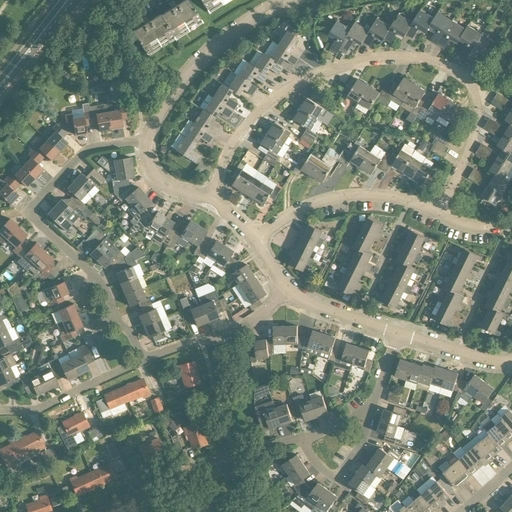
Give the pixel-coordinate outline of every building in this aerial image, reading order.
[(159,13),(175,40),(175,41),(203,23),(188,0),(179,0),(174,3),(172,0),(167,0),(166,1),(169,6),(159,13)] [(230,0),(200,0),(209,14),(230,0)] [(506,7),(500,4),(497,10),(503,13),(506,7)] [(412,24),(406,35),(412,39),(418,29),(425,34),(430,27),(434,20),(420,11),(412,24)] [(175,40),(159,13),(158,12),(147,19),(143,14),(138,17),(141,23),(130,30),(148,57),(175,40)] [(437,45),(452,21),(438,13),(434,20),(430,27),(437,31),(430,41),(437,45)] [(391,28),(384,39),(390,43),(397,33),(404,37),(406,35),(412,24),(399,15),(391,28)] [(369,32),(363,43),(369,47),(375,37),(382,42),(384,39),(391,28),(377,19),(369,32)] [(460,41),(466,30),(452,21),(437,45),(444,49),(450,40),(457,44),(460,41)] [(337,54),(341,47),(351,31),(337,22),(329,35),(336,40),(330,50),(337,54)] [(363,43),(369,32),(356,24),(351,31),(341,47),(346,50),(352,40),(361,46),(363,43)] [(466,30),(460,41),(466,45),(460,54),(467,59),(482,35),(468,27),(466,30)] [(298,59),(303,52),(297,47),(295,49),(292,47),(297,39),(294,37),(297,33),(289,28),(278,45),(298,59)] [(482,35),(467,59),(474,63),(480,53),(487,58),(496,44),(482,35)] [(278,45),(269,58),(280,65),(285,57),(289,59),(287,61),(294,65),(298,59),(278,45)] [(88,48),(81,50),(83,58),(90,55),(88,48)] [(283,67),(280,65),(269,58),(263,54),(254,67),(264,74),(270,66),(273,68),(272,70),(278,74),(283,67)] [(238,76),(249,83),(254,75),(258,77),(256,79),(263,83),(267,76),(264,74),(254,67),(247,63),(238,76)] [(249,83),(238,76),(232,72),(223,85),(228,89),(232,91),(232,92),(238,96),(244,88),(247,90),(246,92),(252,96),(257,89),(249,83)] [(391,87),(381,103),(386,107),(390,100),(401,107),(415,85),(404,78),(396,90),(391,87)] [(358,103),(369,87),(358,80),(352,90),(347,87),(340,98),(345,101),(348,96),(358,103)] [(212,98),(233,111),(237,104),(231,100),(230,102),(227,100),(232,92),(232,91),(228,89),(223,85),(221,84),(212,98)] [(369,87),(358,103),(370,110),(376,100),(381,103),(391,87),(386,84),(380,94),(369,87)] [(415,85),(401,107),(417,117),(430,97),(425,93),(426,92),(415,85)] [(507,110),(511,102),(511,98),(499,91),(492,102),(507,110)] [(430,97),(417,117),(424,121),(427,117),(436,122),(440,117),(449,101),(439,94),(438,95),(433,92),(430,97)] [(301,109),(317,120),(324,109),(331,113),(334,108),(312,94),(309,99),(308,99),(301,109)] [(203,110),(204,111),(213,118),(214,118),(220,110),(223,112),(222,114),(228,118),(233,111),(212,98),(208,104),(204,101),(199,108),(203,110)] [(449,101),(440,117),(450,123),(460,108),(449,101)] [(92,125),(89,107),(88,104),(82,105),(84,117),(72,118),(72,114),(65,115),(67,130),(74,129),(75,135),(87,133),(86,126),(92,125)] [(89,107),(92,125),(97,124),(99,131),(111,129),(108,113),(106,104),(89,107)] [(108,113),(111,129),(123,127),(122,120),(127,119),(125,105),(119,106),(120,111),(108,113)] [(304,134),(315,141),(318,136),(315,134),(322,123),(317,120),(301,109),(294,120),(307,129),(304,134)] [(194,124),(214,137),(219,130),(213,126),(211,128),(208,126),(213,118),(204,111),(203,110),(194,124)] [(499,136),(506,126),(491,116),(485,126),(499,136)] [(371,119),(368,124),(374,128),(377,123),(371,119)] [(269,134),(285,144),(292,134),(276,123),(269,134)] [(48,140),(60,151),(68,142),(63,138),(67,134),(57,124),(53,129),(56,132),(48,140)] [(194,124),(185,137),(196,144),(201,135),(205,138),(203,140),(209,144),(214,137),(194,124)] [(267,155),(278,162),(281,157),(278,155),(285,144),(269,134),(262,145),(270,150),(267,155)] [(315,141),(304,134),(301,139),(312,146),(315,141)] [(503,150),(511,155),(511,153),(511,139),(504,134),(497,146),(503,150)] [(437,141),(446,147),(449,142),(438,135),(435,140),(437,141)] [(60,151),(48,140),(45,137),(32,151),(42,160),(46,156),(51,161),(60,151)] [(196,144),(185,137),(176,150),(196,164),(201,156),(195,152),(194,154),(190,152),(196,144)] [(423,139),(420,144),(426,147),(429,143),(423,139)] [(357,141),(349,153),(342,164),(347,167),(351,162),(361,169),(371,153),(363,148),(360,146),(362,144),(359,142),(357,141)] [(448,148),(446,147),(437,141),(434,146),(436,147),(445,153),(448,148)] [(402,172),(412,157),(416,151),(405,144),(402,150),(397,157),(392,154),(389,159),(382,170),(387,173),(392,166),(402,172)] [(382,170),(389,159),(384,156),(386,152),(376,146),(371,153),(361,169),(372,175),(377,167),(382,170)] [(447,154),(445,153),(436,147),(433,152),(444,159),(447,154)] [(322,160),(312,177),(322,183),(337,161),(342,164),(349,153),(344,150),(340,156),(337,154),(334,159),(326,154),(324,158),(322,160)] [(496,160),(511,169),(511,166),(511,154),(511,155),(503,150),(496,160)] [(42,160),(32,151),(28,156),(31,158),(23,167),(35,178),(44,169),(39,164),(42,160)] [(312,177),(322,160),(312,154),(308,159),(304,156),(303,157),(300,161),(293,172),(298,175),(301,170),(312,177)] [(278,162),(267,155),(264,160),(275,167),(278,162)] [(423,163),(412,157),(402,172),(413,179),(423,163)] [(109,173),(110,172),(115,171),(133,168),(131,158),(113,160),(108,161),(104,168),(109,173)] [(495,175),(504,180),(511,169),(496,160),(490,171),(495,175)] [(244,193),(254,177),(243,170),(246,166),(241,163),(232,177),(237,180),(233,186),(244,193)] [(423,163),(413,179),(423,186),(433,170),(423,163)] [(35,178),(23,167),(15,175),(12,173),(7,177),(18,187),(22,182),(27,187),(35,178)] [(133,168),(115,171),(117,181),(112,182),(114,194),(117,198),(130,187),(128,179),(134,178),(133,168)] [(90,173),(102,184),(106,180),(94,169),(90,173)] [(74,181),(87,193),(94,186),(97,189),(102,184),(90,173),(85,178),(81,174),(74,181)] [(495,175),(489,185),(503,194),(510,183),(504,180),(495,175)] [(18,187),(7,177),(3,182),(1,179),(0,179),(0,195),(10,205),(19,195),(14,191),(18,187)] [(254,199),(264,183),(254,177),(244,193),(254,199)] [(70,199),(87,215),(89,217),(93,213),(80,200),(87,193),(74,181),(67,189),(74,195),(70,199)] [(264,183),(254,199),(264,206),(270,197),(275,200),(282,189),(277,186),(274,190),(264,183)] [(503,194),(489,185),(482,196),(496,205),(503,194)] [(130,187),(117,198),(121,202),(125,199),(131,206),(145,195),(138,187),(134,191),(130,187)] [(132,219),(136,224),(149,213),(145,208),(152,203),(145,195),(131,206),(127,210),(133,218),(132,219)] [(54,207),(67,219),(72,224),(79,216),(83,220),(87,215),(70,199),(66,204),(61,200),(54,207)] [(67,219),(54,207),(47,215),(60,227),(67,219)] [(133,226),(133,227),(136,230),(140,227),(143,231),(147,233),(146,235),(152,239),(166,217),(157,212),(153,217),(149,213),(136,224),(133,226)] [(166,217),(152,239),(160,245),(162,242),(167,245),(176,231),(171,228),(174,223),(166,217)] [(0,233),(7,239),(18,227),(9,218),(4,224),(0,220),(0,233)] [(359,226),(381,237),(382,234),(378,232),(382,225),(368,218),(365,224),(360,222),(359,226)] [(108,225),(105,221),(99,227),(102,231),(108,225)] [(176,231),(167,245),(172,249),(176,243),(185,248),(189,241),(199,226),(190,221),(181,234),(176,231)] [(300,233),(322,244),(324,240),(320,238),(323,232),(309,225),(305,232),(301,230),(300,233)] [(199,226),(189,241),(198,246),(193,253),(199,257),(207,242),(202,239),(207,232),(199,226)] [(381,237),(359,226),(357,229),(361,232),(358,238),(372,245),(375,238),(380,240),(381,237)] [(17,255),(27,244),(23,240),(27,235),(18,227),(7,239),(15,247),(12,250),(17,255)] [(95,230),(92,234),(85,241),(90,246),(101,234),(96,229),(95,230)] [(407,241),(421,248),(424,241),(428,243),(430,240),(407,229),(406,232),(410,234),(407,241)] [(103,232),(101,234),(90,246),(94,250),(90,254),(97,261),(113,245),(114,244),(108,239),(109,237),(103,232)] [(322,244),(300,233),(298,236),(302,238),(299,245),(313,252),(316,246),(320,248),(322,244)] [(128,238),(123,234),(119,238),(124,243),(128,238)] [(372,245),(358,238),(355,244),(351,242),(349,246),(357,250),(371,257),(373,253),(369,251),(372,245)] [(207,242),(199,257),(204,260),(207,256),(215,261),(224,246),(216,241),(212,246),(207,242)] [(421,248),(407,241),(403,248),(399,245),(398,248),(420,260),(422,256),(417,254),(421,248)] [(30,266),(33,263),(33,264),(45,251),(36,243),(31,248),(27,244),(17,255),(30,266)] [(113,245),(97,261),(105,268),(109,264),(113,268),(115,267),(126,257),(120,252),(113,245)] [(313,252),(299,245),(296,251),(292,249),(290,253),(312,264),(314,260),(310,258),(313,252)] [(224,246),(215,261),(212,265),(225,273),(231,268),(237,261),(230,257),(233,252),(224,246)] [(131,252),(126,257),(115,267),(117,273),(116,274),(120,285),(137,278),(132,267),(136,265),(134,260),(146,255),(137,247),(131,252)] [(459,259),(473,266),(476,259),(481,261),(482,258),(460,247),(458,250),(462,252),(459,259)] [(420,260),(398,248),(396,251),(400,253),(397,260),(411,267),(414,261),(418,263),(420,260)] [(371,257),(357,250),(354,256),(350,254),(348,257),(371,268),(372,265),(368,263),(371,257)] [(33,263),(30,266),(28,269),(37,277),(39,275),(44,279),(53,269),(49,265),(54,259),(45,251),(33,264),(33,263)] [(312,264),(290,253),(289,255),(293,257),(289,265),(303,271),(306,265),(311,267),(312,264)] [(159,258),(153,254),(150,259),(156,263),(159,258)] [(371,268),(348,257),(346,261),(351,263),(348,269),(362,276),(365,269),(369,271),(371,268)] [(239,259),(237,261),(231,268),(234,273),(231,274),(238,284),(252,274),(246,264),(244,266),(239,259)] [(473,266),(459,259),(456,265),(452,263),(448,261),(446,264),(450,266),(472,277),(474,274),(470,272),(473,266)] [(419,271),(411,267),(397,260),(395,263),(400,265),(396,272),(410,279),(413,273),(418,275),(419,271)] [(200,269),(194,266),(191,271),(197,275),(200,269)] [(450,278),(464,285),(467,278),(471,280),(472,277),(450,266),(448,270),(453,272),(450,278)] [(511,269),(505,266),(502,273),(498,271),(497,274),(511,281),(511,269)] [(362,276),(348,269),(345,275),(340,273),(340,274),(339,276),(361,288),(363,285),(358,283),(362,276)] [(410,279),(396,272),(393,279),(389,277),(387,280),(405,289),(410,279)] [(252,274),(238,284),(244,294),(259,284),(252,274)] [(511,281),(497,274),(495,277),(499,279),(496,286),(510,293),(511,288),(511,281)] [(361,288),(339,276),(337,280),(341,282),(338,289),(352,296),(355,288),(360,291),(361,288)] [(137,278),(120,285),(125,295),(141,289),(137,278)] [(440,286),(449,290),(463,297),(464,294),(460,292),(464,285),(450,278),(446,285),(442,283),(440,286)] [(405,289),(387,280),(386,283),(390,285),(387,291),(401,298),(405,289)] [(51,306),(64,301),(62,296),(68,294),(63,282),(48,289),(42,291),(46,302),(49,301),(51,306)] [(14,283),(7,289),(11,298),(20,294),(14,283)] [(259,284),(244,294),(251,304),(248,306),(252,311),(262,304),(258,299),(266,294),(259,284)] [(510,293),(496,286),(493,292),(488,290),(487,293),(509,305),(511,301),(507,299),(510,293)] [(141,289),(125,295),(130,307),(138,303),(140,309),(151,304),(149,298),(146,299),(141,289)] [(463,297),(449,290),(446,296),(441,294),(440,298),(462,309),(464,306),(460,304),(463,297)] [(215,291),(198,298),(201,306),(208,322),(219,318),(217,314),(223,312),(219,301),(215,291)] [(401,298),(387,291),(383,298),(379,296),(377,299),(400,311),(402,307),(397,305),(401,298)] [(509,305),(487,293),(486,296),(490,298),(486,305),(500,312),(503,306),(507,308),(509,305)] [(25,302),(22,295),(12,299),(15,306),(25,302)] [(219,301),(223,312),(229,309),(224,298),(219,301)] [(462,309),(440,298),(438,301),(442,303),(439,309),(453,316),(457,310),(461,312),(462,309)] [(64,301),(51,306),(54,313),(52,313),(57,325),(78,315),(73,304),(66,307),(64,301)] [(151,304),(140,309),(143,314),(139,316),(144,327),(160,320),(155,309),(154,309),(151,304)] [(509,316),(500,312),(486,305),(485,308),(489,310),(486,317),(499,324),(503,317),(507,320),(509,316)] [(208,322),(201,306),(190,310),(191,312),(185,314),(189,325),(195,323),(197,327),(208,322)] [(453,316),(439,309),(436,316),(432,314),(430,317),(452,328),(454,325),(450,323),(453,316)] [(78,315),(57,325),(61,336),(60,336),(62,342),(65,340),(78,335),(76,329),(83,327),(78,315)] [(499,324),(486,317),(482,324),(478,322),(476,325),(481,327),(486,330),(499,336),(501,333),(496,330),(499,324)] [(160,320),(144,327),(148,338),(152,336),(154,342),(166,337),(163,332),(165,331),(160,320)] [(285,327),(286,344),(298,344),(298,350),(302,349),(304,337),(298,337),(298,326),(285,327)] [(267,342),(268,354),(269,354),(274,354),(274,345),(286,344),(285,327),(273,327),(274,342),(267,342)] [(7,330),(0,333),(0,347),(7,344),(9,349),(20,343),(19,340),(18,339),(12,341),(7,330)] [(304,337),(302,349),(307,351),(308,348),(319,351),(324,335),(313,331),(310,339),(304,337)] [(324,335),(319,351),(330,355),(329,360),(335,362),(338,350),(333,348),(336,338),(324,335)] [(267,342),(267,340),(254,342),(255,350),(249,351),(251,363),(257,362),(257,359),(269,358),(269,354),(268,354),(267,342)] [(20,343),(9,349),(11,353),(16,351),(22,347),(21,345),(20,343)] [(338,350),(335,362),(333,365),(351,371),(353,364),(358,347),(347,344),(344,352),(338,350)] [(71,359),(78,375),(89,370),(87,365),(92,362),(84,345),(79,348),(82,354),(71,359)] [(358,347),(353,364),(364,368),(363,371),(369,373),(373,361),(367,359),(370,351),(358,347)] [(0,372),(10,368),(16,365),(11,353),(9,349),(0,353),(0,356),(1,358),(0,358),(0,372)] [(78,375),(71,359),(68,355),(58,360),(57,359),(54,361),(53,361),(55,365),(61,379),(65,376),(67,381),(78,375)] [(406,380),(412,363),(400,360),(395,377),(406,380)] [(199,383),(193,362),(177,367),(179,374),(182,373),(186,387),(199,383)] [(412,363),(406,380),(418,384),(419,382),(418,382),(423,367),(412,363)] [(423,367),(418,382),(419,382),(430,386),(431,384),(430,384),(435,369),(423,365),(423,367)] [(430,384),(431,384),(441,387),(447,370),(435,367),(435,369),(430,384)] [(0,385),(5,383),(15,378),(10,368),(0,372),(0,385)] [(47,390),(59,385),(51,369),(40,374),(47,390)] [(447,370),(441,387),(453,391),(453,390),(458,392),(462,381),(457,379),(458,374),(447,370)] [(24,380),(21,381),(28,394),(35,391),(37,395),(47,390),(40,374),(29,379),(26,373),(22,375),(24,380)] [(462,381),(458,392),(455,400),(458,402),(461,398),(469,403),(474,396),(484,382),(475,375),(469,383),(462,381)] [(123,388),(129,401),(142,395),(143,398),(149,395),(143,380),(123,388)] [(484,382),(474,396),(484,403),(480,408),(485,412),(493,402),(488,398),(494,389),(484,382)] [(268,385),(255,389),(255,399),(271,394),(268,385)] [(330,388),(326,389),(330,399),(341,394),(337,389),(334,387),(330,388)] [(129,401),(123,388),(104,396),(105,398),(96,402),(100,413),(110,409),(112,416),(126,410),(124,403),(129,401)] [(389,396),(401,399),(403,393),(391,390),(389,396)] [(317,418),(311,401),(305,403),(302,395),(292,398),(300,417),(304,416),(305,421),(317,418)] [(401,399),(389,396),(387,401),(399,405),(401,399)] [(323,397),(311,401),(317,418),(328,414),(323,397)] [(155,415),(164,412),(159,398),(150,401),(155,415)] [(287,405),(276,409),(281,425),(293,421),(287,405)] [(381,421),(398,426),(401,415),(404,416),(406,410),(395,406),(393,412),(385,410),(381,421)] [(281,425),(276,409),(265,412),(264,410),(256,412),(261,426),(268,424),(270,429),(281,425)] [(511,413),(509,410),(501,417),(511,429),(511,413)] [(88,426),(82,413),(63,423),(70,438),(76,435),(75,433),(88,426)] [(170,416),(164,421),(172,430),(178,425),(170,416)] [(511,437),(511,429),(501,417),(503,419),(495,425),(495,426),(508,441),(511,437)] [(398,426),(381,421),(377,433),(386,435),(384,441),(395,445),(397,439),(394,438),(398,426)] [(489,434),(502,449),(501,447),(508,441),(495,426),(495,425),(492,421),(484,428),(489,434)] [(206,444),(200,423),(184,428),(186,435),(188,434),(192,448),(206,444)] [(103,437),(98,427),(88,432),(90,437),(95,434),(98,439),(103,437)] [(455,439),(459,436),(455,429),(450,433),(455,439)] [(37,432),(18,441),(25,454),(38,448),(39,450),(45,447),(37,432)] [(445,443),(451,438),(446,432),(440,437),(445,443)] [(482,440),(495,455),(502,449),(489,434),(482,440)] [(152,442),(153,444),(140,451),(146,463),(165,454),(158,439),(152,442)] [(474,447),(488,464),(491,461),(490,459),(495,455),(482,440),(474,447)] [(25,454),(18,441),(0,450),(0,451),(7,466),(13,463),(12,461),(25,454)] [(112,460),(120,456),(114,442),(106,446),(112,460)] [(172,445),(174,452),(181,450),(179,443),(172,445)] [(466,453),(479,468),(484,464),(485,466),(488,464),(474,447),(466,453)] [(46,464),(57,458),(51,448),(40,454),(46,464)] [(373,458),(387,468),(394,459),(397,461),(400,455),(391,448),(387,453),(380,448),(373,458)] [(459,460),(471,475),(479,468),(466,453),(459,460)] [(282,465),(289,475),(304,465),(297,455),(290,460),(286,455),(277,462),(280,467),(282,465)] [(90,474),(96,487),(115,478),(106,458),(100,461),(103,468),(90,474)] [(373,458),(366,467),(366,468),(377,476),(380,478),(387,468),(373,458)] [(451,466),(465,483),(468,481),(467,479),(471,475),(459,460),(451,466)] [(395,474),(403,480),(411,469),(403,464),(395,474)] [(304,465),(289,475),(296,485),(293,486),(298,494),(307,486),(303,480),(311,475),(304,465)] [(366,468),(366,467),(363,465),(356,475),(370,485),(377,476),(366,468)] [(420,478),(427,472),(421,465),(414,471),(420,478)] [(465,483),(451,466),(443,473),(456,488),(461,484),(462,485),(465,483)] [(13,476),(9,468),(5,470),(4,468),(0,469),(0,479),(1,482),(13,476)] [(96,487),(90,474),(77,480),(76,477),(70,480),(77,495),(96,487)] [(370,485),(356,475),(349,485),(359,492),(356,497),(365,504),(369,499),(363,495),(370,485)] [(429,489),(443,505),(446,503),(445,501),(450,497),(437,482),(429,489)] [(307,486),(298,494),(299,495),(292,501),(302,508),(304,505),(312,511),(328,490),(318,483),(313,490),(307,486)] [(422,495),(434,510),(439,506),(441,508),(443,505),(429,489),(422,495)] [(328,490),(312,511),(313,511),(334,511),(337,508),(332,505),(338,497),(328,490)] [(201,495),(183,507),(186,511),(201,511),(209,507),(201,495)] [(414,501),(422,511),(432,511),(434,510),(422,495),(414,501)] [(28,511),(51,511),(52,511),(46,496),(40,498),(41,501),(27,506),(28,511)] [(58,497),(51,500),(53,507),(61,504),(58,497)] [(511,511),(511,503),(506,498),(502,502),(505,504),(500,508),(501,508),(497,511),(511,511)] [(406,508),(409,511),(422,511),(414,501),(406,508)]
